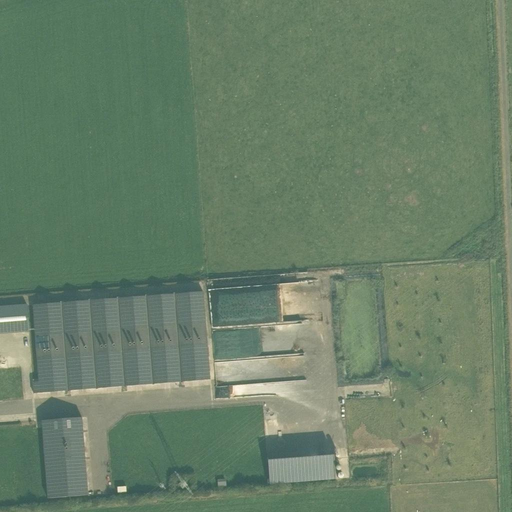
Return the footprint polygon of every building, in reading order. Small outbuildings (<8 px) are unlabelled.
[(202,292),(31,303),(36,381),(31,381),(31,392),(180,383),(180,372),(201,370),(201,363),(207,362),(202,292)] [(26,306),(0,307),(0,333),(28,331),(26,306)] [(86,496),(82,417),(40,420),(44,498),(86,496)] [(321,452),(321,455),(328,455),(329,445),(309,445),(309,452),(321,452)] [(332,456),(265,460),(267,484),(333,480),(332,456)]
